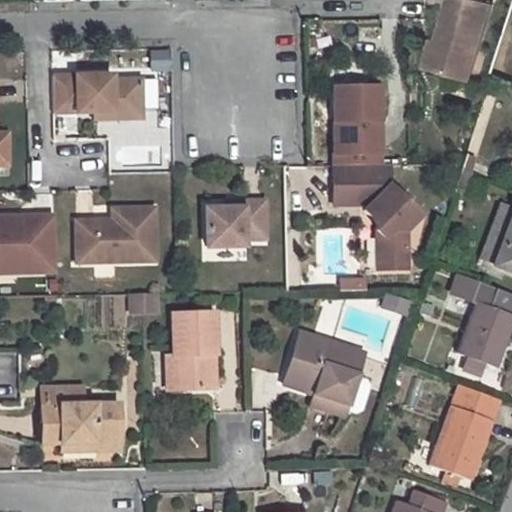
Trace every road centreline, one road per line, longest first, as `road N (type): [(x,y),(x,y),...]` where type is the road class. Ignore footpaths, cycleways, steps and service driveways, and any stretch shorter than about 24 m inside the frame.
road 1 (residential): [(182,25),(299,10),(400,12),(400,0)]
road 2 (residential): [(122,491),(243,486),(241,423)]
road 3 (residential): [(75,169),(43,170),(40,27)]
road 4 (residential): [(40,27),(182,25)]
road 5 (residential): [(0,493),(122,491)]
